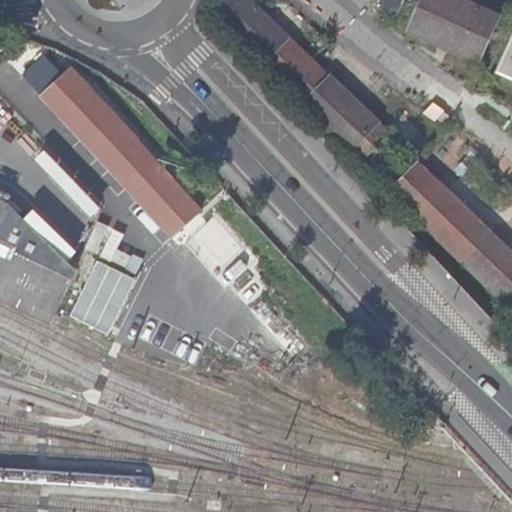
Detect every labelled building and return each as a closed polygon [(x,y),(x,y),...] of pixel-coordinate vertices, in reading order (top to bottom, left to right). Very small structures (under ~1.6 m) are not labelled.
[(241,0),(226,0),(212,15),(306,106),(305,109),(384,184),(396,172),(394,169),(401,160),(382,142),(390,134),(320,67),(249,0),(242,0),(241,0)] [(381,0),(378,8),(399,18),(408,0),(381,0)] [(500,19),(455,0),(425,0),(423,5),(411,35),(481,65),(500,19)] [(511,47),(501,73),(511,78),(511,47)] [(61,64),(33,92),(172,239),(200,210),(71,74),(59,85),(53,79),(64,67),(61,64)] [(432,102),(417,125),(428,132),(443,110),(432,102)] [(511,253),(422,165),(394,193),(511,308),(511,253)] [(0,307),(46,331),(72,281),(5,213),(0,210),(0,307)] [(215,261),(237,240),(212,215),(191,235),(215,261)] [(97,260),(71,318),(110,334),(135,276),(97,260)]
